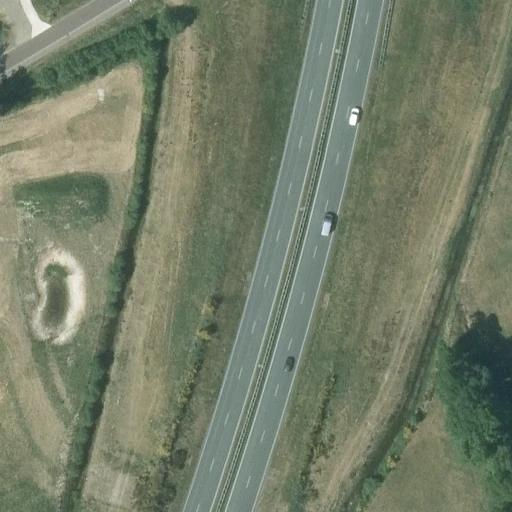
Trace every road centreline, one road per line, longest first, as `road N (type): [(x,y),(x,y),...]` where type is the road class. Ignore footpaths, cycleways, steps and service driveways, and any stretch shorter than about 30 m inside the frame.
road 1 (trunk): [(330,0),(274,256),(197,511)]
road 2 (trunk): [(239,511),(312,263),(370,0)]
road 3 (tertiary): [(0,64),(106,0)]
